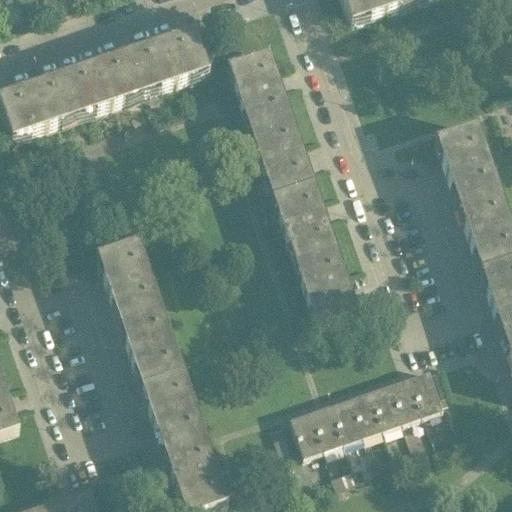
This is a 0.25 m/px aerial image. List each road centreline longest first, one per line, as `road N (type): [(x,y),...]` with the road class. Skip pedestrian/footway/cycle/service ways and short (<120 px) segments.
road 1 (residential): [(22,302),(77,307),(122,437),(74,453)]
road 2 (residential): [(0,71),(207,0)]
road 3 (residential): [(461,322),(412,337),(363,189)]
road 4 (residential): [(363,189),(297,0)]
road 5 (residential): [(74,453),(22,302)]
road 6 (residential): [(461,322),(417,194)]
